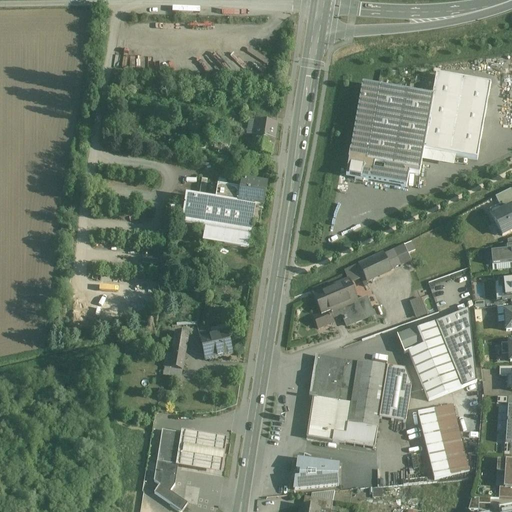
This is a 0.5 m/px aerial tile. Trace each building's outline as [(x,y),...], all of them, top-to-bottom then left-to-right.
[(490,87),(436,77),(432,98),(433,98),(423,152),(455,157),(476,161),(490,87)] [(432,98),(362,86),(346,178),(355,180),(354,182),(363,183),(363,181),(406,189),(409,175),(419,177),(421,163),(423,152),(433,98),(432,98)] [(276,124),(256,121),(254,136),(273,139),(276,124)] [(273,139),(254,136),(251,152),(271,155),(273,139)] [(421,163),(453,169),(455,157),(423,152),(421,163)] [(241,184),(218,181),(215,203),(186,198),(184,208),(169,208),(169,209),(170,209),(170,215),(169,215),(169,216),(183,216),(182,226),(205,229),(203,244),(247,251),(251,225),(259,226),(262,208),(266,188),(241,184)] [(503,214),(511,208),(511,192),(511,190),(495,199),(500,208),(503,214)] [(493,218),(503,214),(500,208),(489,212),(493,218)] [(502,238),(511,232),(511,208),(503,214),(493,218),(502,238)] [(410,242),(403,246),(408,255),(415,251),(410,242)] [(403,246),(384,255),(391,271),(411,262),(408,255),(403,246)] [(506,253),(491,255),(492,267),(511,264),(511,248),(507,249),(506,253)] [(383,254),(358,265),(363,276),(364,280),(366,283),(366,282),(391,271),(384,255),(383,254)] [(358,265),(350,269),(355,280),(363,276),(358,265)] [(348,280),(313,294),(321,314),(313,317),(318,329),(333,323),(329,314),(332,312),(334,317),(342,314),(346,326),(355,323),(362,320),(364,319),(356,301),(348,280)] [(498,292),(501,291),(502,302),(511,300),(511,281),(497,283),(498,292)] [(365,297),(356,301),(364,319),(373,316),(365,297)] [(468,311),(435,325),(461,390),(477,383),(468,311)] [(435,325),(417,332),(423,347),(408,353),(428,402),(447,394),(461,390),(435,325)] [(416,329),(396,337),(403,355),(408,353),(423,347),(417,332),(416,329)] [(227,331),(211,335),(210,330),(198,333),(205,360),(232,354),(227,331)] [(188,334),(175,332),(173,348),(185,350),(188,334)] [(502,357),(510,356),(509,345),(501,346),(502,357)] [(185,350),(173,348),(169,368),(182,370),(185,350)] [(332,359),(316,357),(309,397),(313,397),(318,369),(330,371),(332,359)] [(330,371),(318,369),(313,397),(338,402),(345,361),(332,359),(330,371)] [(387,368),(345,361),(338,402),(332,443),(374,450),(377,430),(379,420),(387,368)] [(405,371),(387,368),(379,420),(406,424),(411,387),(405,371)] [(499,377),(507,377),(511,377),(511,375),(511,374),(511,368),(499,369),(499,377)] [(313,397),(309,397),(308,398),(313,399),(306,439),(332,443),(338,402),(313,397)] [(432,411),(417,414),(434,481),(468,473),(455,417),(454,416),(453,412),(453,411),(452,407),(452,406),(432,411)] [(181,435),(162,432),(154,483),(159,487),(169,493),(170,493),(174,486),(178,468),(178,465),(180,464),(185,438),(183,436),(181,435)] [(181,433),(181,435),(183,436),(185,438),(180,464),(178,465),(178,468),(221,475),(227,440),(181,433)] [(337,466),(297,461),(296,471),(297,472),(296,480),(295,480),(293,491),(337,486),(336,476),(335,476),(336,472),(337,472),(337,466)] [(511,464),(498,463),(497,474),(505,474),(504,489),(504,490),(511,490),(511,464)] [(182,511),(187,505),(170,493),(169,493),(159,487),(154,495),(179,511),(182,511)] [(372,489),(373,499),(411,498),(411,488),(372,489)] [(511,490),(504,490),(504,489),(499,489),(498,500),(511,500),(511,490)] [(330,511),(332,503),(311,499),(309,508),(319,510),(319,511),(327,511),(330,511)] [(489,511),(490,500),(471,500),(468,511),(480,511),(489,511)]
